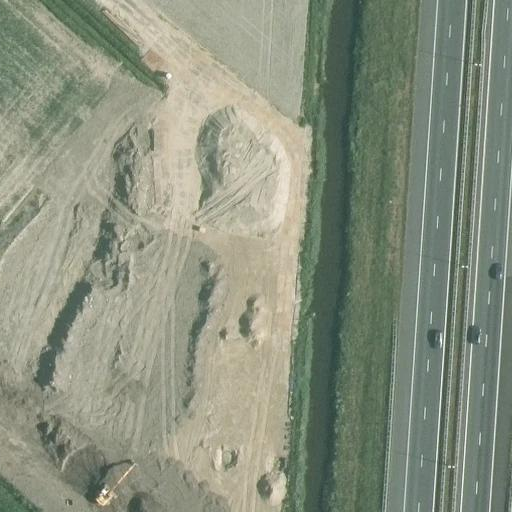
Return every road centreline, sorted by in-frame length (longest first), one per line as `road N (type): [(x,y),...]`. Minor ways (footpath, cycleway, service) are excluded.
road 1 (motorway): [(474,511),(508,0)]
road 2 (motorway): [(451,0),(418,511)]
